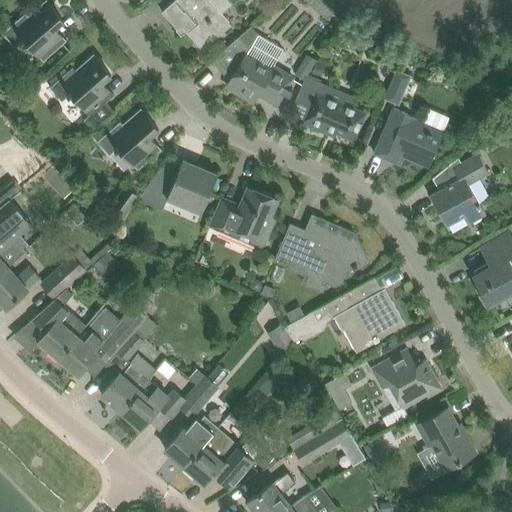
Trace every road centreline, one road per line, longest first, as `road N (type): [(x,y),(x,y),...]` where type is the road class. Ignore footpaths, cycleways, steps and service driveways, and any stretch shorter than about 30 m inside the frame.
road 1 (unclassified): [(511,421),(394,225),(357,187),(205,120),(103,0)]
road 2 (unclassified): [(136,466),(0,363)]
